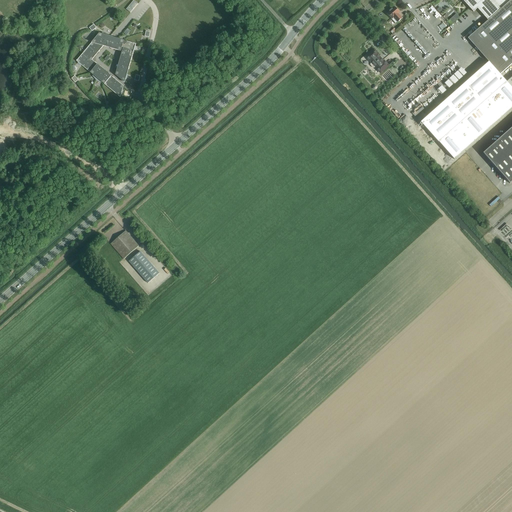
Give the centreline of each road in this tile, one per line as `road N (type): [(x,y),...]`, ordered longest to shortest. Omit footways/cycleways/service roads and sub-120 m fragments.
road 1 (tertiary): [(0,300),(269,62),(320,0)]
road 2 (track): [(124,0),(76,31),(66,55),(70,78),(108,113)]
road 3 (unknown): [(444,46),(388,100),(426,138)]
